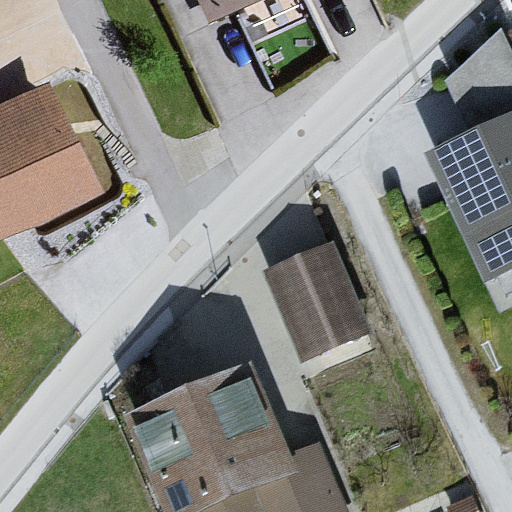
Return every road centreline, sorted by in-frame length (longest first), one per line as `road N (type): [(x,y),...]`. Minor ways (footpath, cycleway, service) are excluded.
road 1 (tertiary): [(456,0),(197,247)]
road 2 (tertiary): [(197,247),(52,402),(0,470)]
road 3 (residential): [(197,247),(77,0)]
